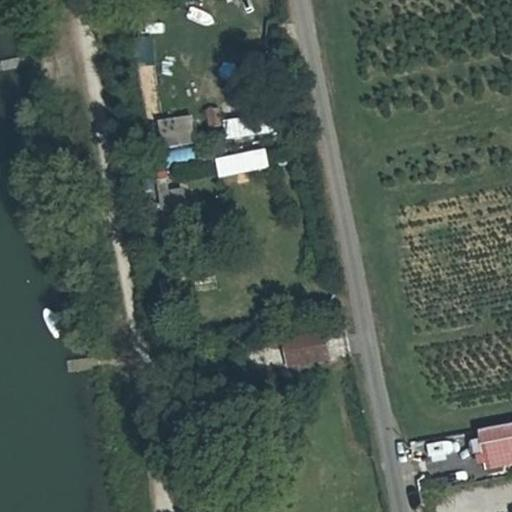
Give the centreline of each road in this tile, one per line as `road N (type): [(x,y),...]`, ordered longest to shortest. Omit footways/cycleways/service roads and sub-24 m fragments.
road 1 (residential): [(402,511),(301,0)]
road 2 (track): [(84,0),(164,511)]
